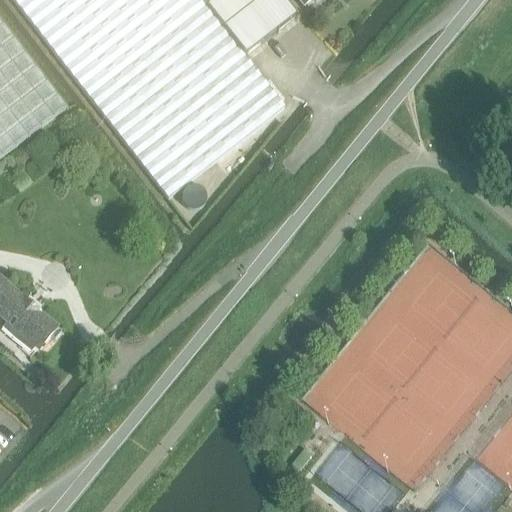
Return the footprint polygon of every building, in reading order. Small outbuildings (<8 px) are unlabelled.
[(8,0),(167,202),(283,111),(245,61),(244,58),(235,48),(206,9),(217,0),(8,0)] [(217,0),(206,9),(235,48),(244,58),(295,18),(280,0),(217,0)] [(293,0),(301,10),(313,0),(315,3),(318,0),(293,0)] [(0,161),(66,111),(0,23),(0,161)] [(86,144),(80,148),(80,155),(87,158),(93,154),(93,147),(86,144)] [(224,174),(216,180),(222,187),(229,180),(224,174)] [(30,357),(36,350),(38,352),(56,330),(0,283),(0,320),(8,327),(2,333),(30,357)]
